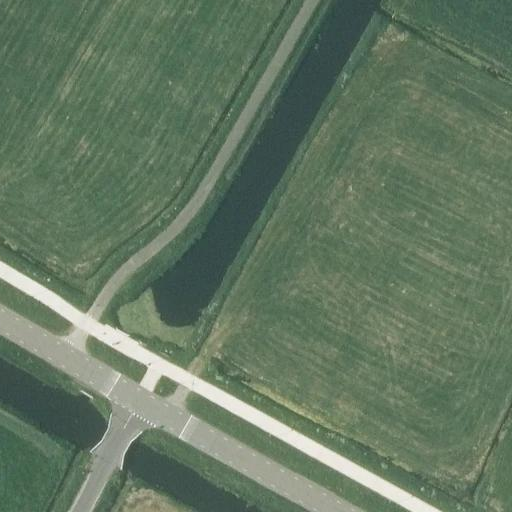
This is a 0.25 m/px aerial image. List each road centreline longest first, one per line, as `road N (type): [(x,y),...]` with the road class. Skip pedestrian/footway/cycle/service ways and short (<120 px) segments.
road 1 (tertiary): [(341,511),(136,398)]
road 2 (tertiary): [(136,398),(0,319)]
road 3 (unclassified): [(77,511),(136,398)]
